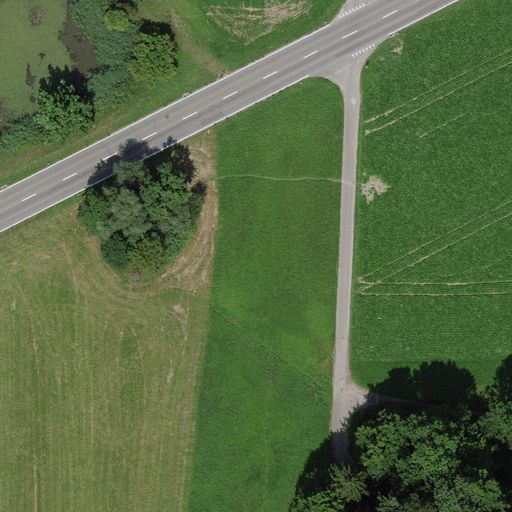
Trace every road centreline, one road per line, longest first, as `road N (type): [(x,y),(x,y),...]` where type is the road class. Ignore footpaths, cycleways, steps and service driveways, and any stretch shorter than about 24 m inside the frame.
road 1 (secondary): [(0,213),(418,0)]
road 2 (track): [(342,398),(357,30)]
road 3 (track): [(342,398),(511,420)]
road 4 (track): [(377,511),(342,434),(342,398)]
